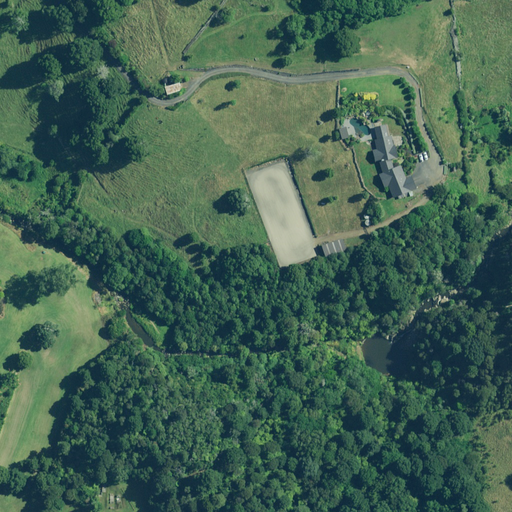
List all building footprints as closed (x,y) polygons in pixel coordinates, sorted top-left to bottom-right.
[(181,90),(180,89),(184,87),(183,83),(179,84),(178,82),(162,87),(165,94),(181,90)] [(384,125),(372,127),(374,139),(372,139),(373,149),(371,150),(373,161),(396,157),(394,146),(391,146),(390,136),(386,137),(384,125)] [(344,126),(336,129),(340,140),(348,137),(344,126)] [(403,178),(399,165),(391,168),(389,161),(377,165),(380,172),(376,173),(381,188),(385,187),(389,197),(415,188),(410,175),(403,178)] [(375,218),(375,212),(362,214),(364,226),(370,226),(369,219),(375,218)] [(326,258),(346,251),(342,239),(322,246),(326,258)]
